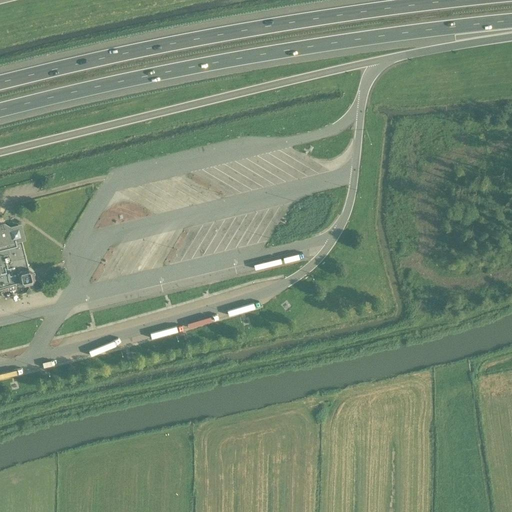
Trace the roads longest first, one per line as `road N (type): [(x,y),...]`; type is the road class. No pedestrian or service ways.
road 1 (motorway): [(0,110),(233,58),(511,20)]
road 2 (motorway): [(457,0),(257,28),(0,83)]
road 3 (motorway): [(390,58),(511,34)]
